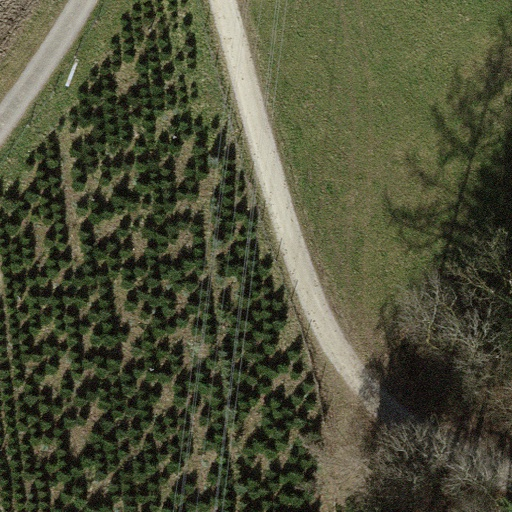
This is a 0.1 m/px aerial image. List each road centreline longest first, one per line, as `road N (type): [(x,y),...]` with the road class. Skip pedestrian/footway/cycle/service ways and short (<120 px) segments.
road 1 (track): [(511,476),(464,459),(398,419),(360,386),(330,341),(223,0)]
road 2 (track): [(0,129),(86,0)]
